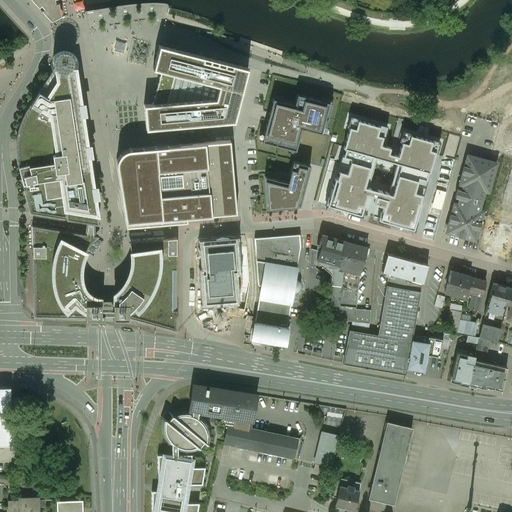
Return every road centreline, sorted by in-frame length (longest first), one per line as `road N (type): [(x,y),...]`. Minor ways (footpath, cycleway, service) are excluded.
road 1 (residential): [(14,0),(47,42),(13,109),(4,150),(6,335)]
road 2 (secondary): [(185,370),(500,420)]
road 3 (secondary): [(511,406),(215,357)]
road 4 (residential): [(246,229),(321,221),(511,275)]
road 5 (residential): [(215,357),(187,322),(187,241),(194,233),(246,229)]
road 6 (residential): [(246,229),(238,129),(259,62)]
road 7 (secondary): [(130,511),(137,417),(149,392),(185,370)]
road 8 (secondary): [(6,363),(15,376),(57,381),(77,394),(112,445)]
